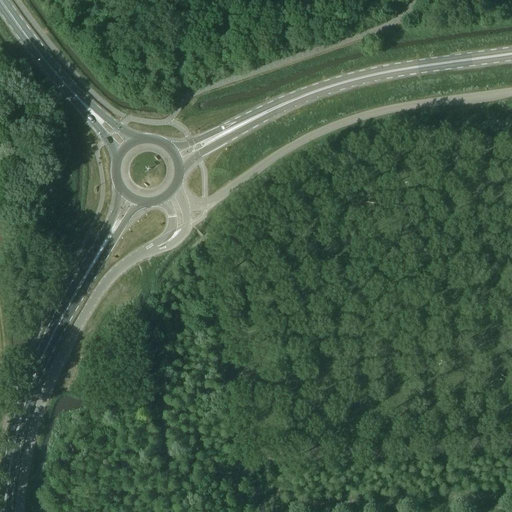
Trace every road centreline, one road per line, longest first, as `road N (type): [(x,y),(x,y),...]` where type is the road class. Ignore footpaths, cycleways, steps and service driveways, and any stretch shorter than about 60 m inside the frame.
road 1 (tertiary): [(18,511),(38,410),(64,350),(109,276),(179,228)]
road 2 (primary): [(217,136),(323,88),(511,54)]
road 3 (primary): [(3,511),(12,444),(37,366),(108,238)]
road 4 (secondary): [(87,107),(0,4)]
